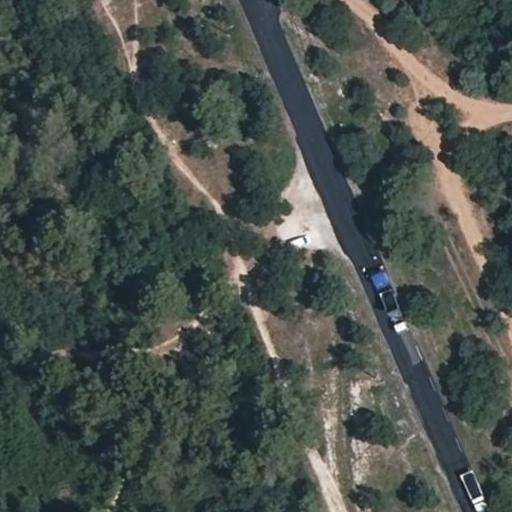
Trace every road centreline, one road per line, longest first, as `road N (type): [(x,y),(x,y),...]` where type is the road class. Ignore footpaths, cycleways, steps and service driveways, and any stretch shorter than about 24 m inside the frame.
road 1 (tertiary): [(470,511),(253,0)]
road 2 (track): [(279,0),(343,50),(398,57),(511,113)]
road 3 (track): [(237,290),(225,247),(229,218),(354,237)]
